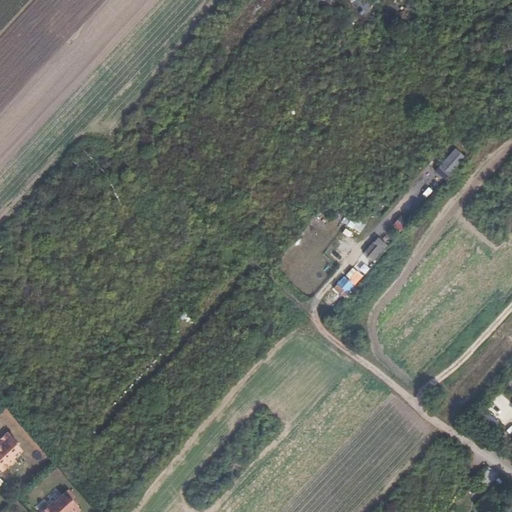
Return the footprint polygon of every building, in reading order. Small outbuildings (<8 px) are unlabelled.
[(312,111),(299,99),(286,113),(299,125),(312,111)] [(263,153),(256,148),(227,180),(234,186),(263,153)] [(454,149),(434,172),(445,181),(465,158),(454,149)] [(342,226),(362,232),(366,221),(345,215),(342,226)] [(401,232),(406,225),(398,219),(393,225),(401,232)] [(374,262),(387,244),(376,236),(363,254),(374,262)] [(362,273),(368,265),(362,260),(356,268),(362,273)] [(301,284),(308,268),(301,265),(294,280),(301,284)] [(351,266),(333,288),(343,297),(362,275),(351,266)] [(0,468),(2,470),(14,459),(13,458),(22,450),(17,444),(18,443),(7,431),(0,437),(0,468)] [(76,511),(80,509),(69,497),(68,499),(62,493),(54,501),(53,500),(41,511),(76,511)]
